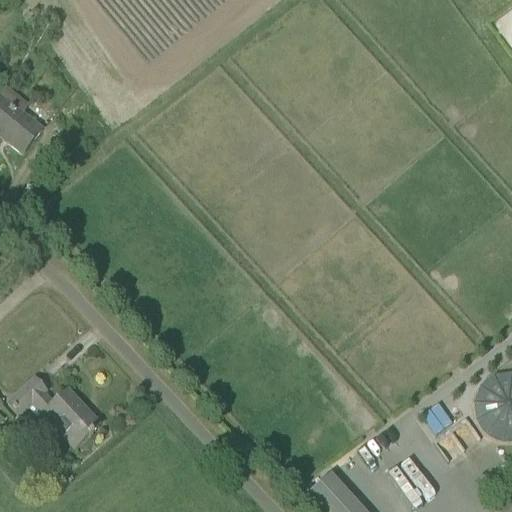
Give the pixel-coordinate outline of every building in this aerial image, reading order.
[(7,146),(21,158),(41,134),(21,117),(27,109),(5,91),(0,96),(0,140),(1,141),(4,139),(9,143),(7,146)] [(511,379),(487,372),(469,431),(511,443),(511,379)] [(45,394),(34,383),(8,408),(19,419),(32,407),(74,452),(88,439),(89,441),(92,438),(91,437),(99,429),(67,395),(53,408),(42,397),(45,394)] [(297,504),(303,511),(361,511),(327,476),(297,504)] [(511,511),(511,503),(500,511),(511,511)]
